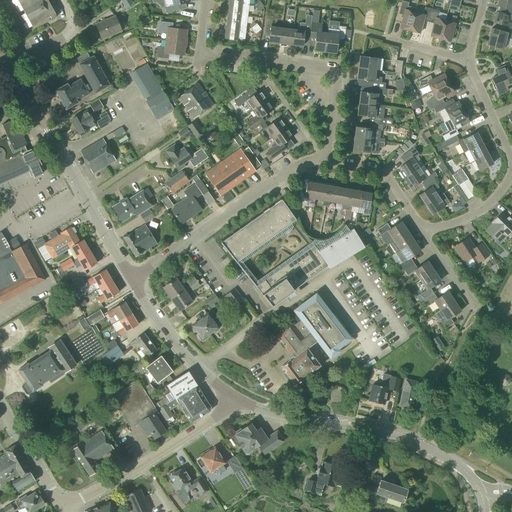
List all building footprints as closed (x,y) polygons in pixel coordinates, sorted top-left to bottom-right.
[(12,0),(21,11),(23,10),(25,14),(21,16),(29,28),(31,26),(32,27),(50,17),(51,20),(47,22),(48,23),(53,20),(54,19),(55,19),(55,18),(55,17),(55,16),(55,15),(55,14),(47,0),(12,0)] [(119,0),(126,10),(134,5),(131,0),(119,0)] [(165,14),(177,11),(176,5),(190,1),(189,0),(164,0),(166,7),(164,7),(165,14)] [(511,0),(499,0),(497,7),(508,10),(511,10),(511,0)] [(410,32),(415,14),(414,13),(416,9),(408,7),(409,4),(402,2),(398,15),(403,17),(400,29),(410,32)] [(247,19),(249,8),(229,5),(228,17),(247,19)] [(429,23),(432,9),(425,7),(422,16),(415,14),(410,32),(420,34),(423,21),(429,23)] [(440,40),(445,22),(437,20),(439,11),(432,9),(429,23),(434,24),(431,38),(440,40)] [(511,10),(508,10),(507,13),(499,11),(498,11),(497,14),(495,13),(493,23),(504,27),(511,28),(511,10)] [(102,40),(121,31),(115,16),(95,24),(102,40)] [(246,31),(247,19),(228,17),(226,28),(246,31)] [(445,22),(440,40),(450,43),(457,18),(452,17),(450,23),(445,22)] [(166,40),(185,43),(187,30),(172,29),(173,23),(159,22),(158,33),(167,33),(166,40)] [(328,34),(327,34),(320,33),(322,24),(318,23),(311,22),(310,22),(309,29),(310,30),(310,35),(317,36),(315,51),(326,52),(328,34)] [(310,30),(309,29),(304,29),(305,24),(299,23),(299,31),(293,30),(291,45),(302,47),(303,41),(309,42),(309,35),(310,35),(310,30)] [(279,46),(281,29),(271,28),(271,25),(265,24),(263,36),(270,37),(269,43),(279,44),(279,46)] [(328,34),(326,52),(336,53),(338,39),(344,40),(346,28),(339,27),(338,30),(328,29),(327,34),(328,34)] [(511,28),(504,27),(503,33),(491,29),(486,46),(504,51),(505,46),(507,39),(511,40),(511,28)] [(245,41),(246,31),(226,28),(225,40),(237,41),(237,40),(245,41)] [(291,45),(293,30),(281,29),(279,46),(286,47),(287,45),(291,45)] [(42,40),(46,44),(52,39),(48,34),(42,40)] [(184,55),(185,43),(166,40),(165,48),(157,47),(157,52),(156,57),(169,59),(170,54),(184,55)] [(87,52),(75,59),(78,64),(90,58),(87,52)] [(106,87),(109,86),(93,56),(90,58),(78,64),(94,94),(106,87)] [(359,68),(376,71),(378,59),(360,56),(359,68)] [(140,67),(146,64),(144,59),(138,63),(140,67)] [(498,95),(507,91),(506,87),(511,84),(511,82),(505,67),(495,71),(497,77),(491,79),(498,95)] [(376,77),(376,71),(359,68),(357,80),(370,82),(369,88),(374,88),(384,89),(385,83),(381,83),(381,77),(376,77)] [(431,92),(448,84),(443,75),(431,81),(429,76),(417,83),(420,88),(427,84),(431,92)] [(88,94),(80,79),(68,86),(67,84),(54,91),(65,110),(77,103),(76,101),(88,94)] [(193,119),(213,105),(198,84),(178,98),(193,119)] [(437,106),(441,105),(444,103),(441,98),(452,92),(448,84),(431,92),(434,97),(425,104),(429,111),(433,109),(437,106)] [(387,90),(384,89),(374,88),(374,94),(361,93),(359,104),(377,106),(379,95),(387,96),(387,90)] [(173,109),(163,91),(145,102),(153,115),(165,107),(168,112),(173,109)] [(252,111),(267,100),(260,91),(248,99),(245,95),(234,103),(238,107),(246,102),(252,111)] [(410,102),(418,98),(414,91),(408,95),(410,102)] [(94,113),(103,108),(98,100),(89,105),(94,113)] [(267,100),(252,111),(256,116),(246,123),(251,131),(264,122),(261,118),(274,109),(267,100)] [(448,101),(444,103),(441,105),(437,106),(433,109),(435,114),(438,112),(443,123),(449,119),(463,113),(457,102),(450,106),(448,101)] [(383,125),(392,126),(392,120),(383,119),(384,107),(377,106),(359,104),(358,116),(370,117),(369,123),(383,125)] [(79,134),(88,129),(95,125),(87,111),(80,115),(71,120),(79,134)] [(108,125),(110,120),(106,112),(99,116),(101,119),(96,122),(100,130),(108,125)] [(448,133),(441,137),(444,141),(458,134),(456,129),(468,123),(463,113),(449,119),(443,123),(448,133)] [(272,138),(287,127),(280,118),(265,129),(272,138)] [(26,152),(24,147),(26,146),(14,119),(1,125),(6,137),(0,140),(0,184),(28,172),(30,177),(43,171),(33,149),(26,152)] [(167,131),(176,125),(172,119),(163,126),(167,131)] [(197,141),(205,136),(195,121),(187,126),(197,141)] [(382,131),(383,125),(369,123),(369,129),(356,128),(355,139),(379,142),(380,131),(382,131)] [(116,138),(124,133),(121,127),(105,137),(108,141),(115,136),(116,138)] [(287,127),(272,138),(275,142),(270,146),(272,148),(264,154),(269,161),(285,150),(281,145),(293,136),(287,127)] [(181,139),(190,134),(186,128),(177,134),(181,139)] [(463,154),(482,144),(476,133),(463,140),(462,138),(457,141),(463,154)] [(92,175),(115,161),(102,139),(79,152),(92,175)] [(384,143),(379,142),(355,139),(353,151),(371,153),(377,154),(378,147),(383,148),(384,143)] [(400,155),(413,145),(409,140),(396,151),(400,155)] [(436,153),(447,147),(444,141),(433,147),(436,153)] [(178,151),(174,144),(165,151),(169,157),(177,168),(179,171),(185,166),(183,164),(188,160),(191,165),(202,158),(198,151),(195,153),(195,152),(193,153),(187,145),(183,148),(183,147),(178,151)] [(473,161),(487,154),(482,144),(463,154),(462,154),(467,164),(473,161)] [(404,179),(419,168),(413,159),(418,156),(414,149),(401,157),(405,164),(400,167),(402,170),(399,172),(404,179)] [(221,196),(255,172),(239,150),(205,174),(221,196)] [(487,154),(473,161),(479,171),(493,164),(487,154)] [(269,166),(265,159),(260,163),(265,169),(269,166)] [(425,176),(419,168),(404,179),(408,185),(411,183),(413,187),(420,182),(423,186),(433,180),(430,175),(426,178),(425,176)] [(457,172),(463,182),(468,179),(461,169),(457,172)] [(171,178),(179,189),(188,182),(181,171),(171,178)] [(458,186),(463,182),(457,172),(451,176),(457,184),(458,186)] [(172,194),(179,189),(171,178),(164,182),(172,194)] [(202,196),(208,192),(200,180),(199,180),(195,184),(182,192),(186,197),(176,204),(177,206),(171,210),(176,217),(177,216),(182,223),(201,209),(194,200),(201,195),(202,196)] [(425,205),(438,197),(442,194),(433,180),(423,186),(426,191),(419,196),(425,205)] [(307,193),(302,192),(300,202),(308,203),(309,198),(317,200),(319,185),(308,183),(307,193)] [(463,194),(458,186),(457,184),(452,187),(458,197),(463,194)] [(325,207),(326,207),(327,206),(330,187),(319,185),(317,200),(323,201),(322,206),(325,207)] [(327,206),(326,207),(328,207),(329,202),(338,203),(340,189),(337,188),(330,187),(327,206)] [(342,204),(341,210),(348,211),(348,210),(352,188),(347,187),(347,190),(340,189),(338,203),(342,204)] [(348,210),(348,211),(351,211),(352,206),(359,207),(362,193),(356,192),(356,189),(352,188),(348,210)] [(152,196),(147,189),(143,191),(142,191),(127,201),(126,199),(112,208),(121,222),(135,213),(136,216),(152,205),(148,199),(152,196)] [(370,213),(373,192),(368,191),(368,194),(362,193),(359,207),(365,208),(364,213),(370,213)] [(438,197),(425,205),(432,215),(445,207),(445,206),(449,203),(446,198),(441,201),(438,197)] [(452,204),(457,212),(466,206),(461,199),(452,204)] [(236,263),(296,221),(295,220),(296,220),(282,200),(220,243),(236,263)] [(159,208),(163,206),(160,201),(153,206),(155,210),(158,207),(159,208)] [(305,212),(306,205),(295,204),(294,210),(305,212)] [(145,224),(154,218),(148,209),(139,215),(145,224)] [(511,214),(508,219),(501,213),(492,223),(484,231),(495,242),(503,234),(506,236),(511,231),(511,214)] [(386,246),(388,246),(394,241),(408,232),(401,222),(391,229),(387,224),(376,231),(380,236),(381,238),(381,240),(384,243),(385,245),(386,246)] [(135,257),(156,244),(144,225),(123,239),(135,257)] [(70,247),(79,242),(74,233),(76,232),(73,228),(71,229),(70,227),(60,233),(61,235),(48,243),(46,244),(42,238),(34,243),(38,249),(44,245),(52,259),(71,248),(70,247)] [(329,268),(364,246),(354,229),(318,251),(314,246),(255,287),(271,307),(327,266),(329,268)] [(400,251),(414,242),(408,232),(394,241),(388,246),(390,249),(396,245),(400,250),(400,251)] [(0,300),(2,303),(30,288),(45,280),(25,244),(11,252),(1,233),(0,233),(0,245),(3,251),(5,255),(0,257),(0,300)] [(474,248),(468,238),(454,247),(464,263),(471,258),(475,265),(488,256),(481,244),(474,248)] [(77,259),(89,252),(82,240),(79,242),(70,247),(71,248),(77,259)] [(403,270),(413,263),(410,258),(420,251),(414,242),(400,251),(400,250),(395,254),(401,263),(399,264),(403,270)] [(89,252),(77,259),(82,266),(82,267),(84,271),(96,264),(94,259),(89,252)] [(61,268),(72,262),(70,259),(59,265),(61,268)] [(72,262),(61,268),(62,272),(74,265),(72,262)] [(420,281),(434,272),(428,262),(417,269),(413,263),(403,270),(406,276),(413,271),(420,281)] [(100,288),(111,281),(105,270),(93,277),(86,281),(90,286),(96,282),(100,288)] [(423,301),(434,294),(430,288),(440,282),(434,272),(420,281),(426,290),(419,295),(423,301)] [(189,287),(197,282),(196,281),(202,278),(199,273),(186,282),(189,287)] [(81,278),(68,286),(73,295),(76,293),(75,291),(85,284),(81,278)] [(171,300),(184,291),(176,279),(163,288),(171,300)] [(111,281),(100,288),(103,294),(97,298),(100,304),(107,300),(106,299),(118,292),(111,281)] [(197,282),(189,287),(192,291),(199,286),(197,282)] [(233,308),(243,300),(234,289),(224,296),(233,308)] [(184,291),(171,300),(179,311),(192,302),(184,291)] [(440,311),(453,302),(447,292),(437,299),(434,294),(423,301),(426,305),(427,305),(433,301),(440,311)] [(209,308),(219,301),(214,294),(204,301),(209,308)] [(349,339),(315,295),(305,303),(309,307),(298,316),(301,320),(293,326),(290,321),(274,334),(292,357),(288,359),(289,361),(281,367),(295,385),(303,379),(319,366),(306,350),(318,341),(331,358),(339,352),(337,349),(349,339)] [(81,307),(87,304),(83,298),(76,302),(80,308),(81,307)] [(119,321),(131,314),(124,302),(112,309),(106,313),(109,318),(115,315),(119,321)] [(450,319),(460,312),(453,302),(440,311),(433,315),(443,331),(453,324),(450,319)] [(100,310),(85,318),(90,326),(104,317),(100,310)] [(131,314),(119,321),(123,327),(117,331),(120,336),(126,332),(138,325),(131,314)] [(212,320),(207,314),(191,326),(197,333),(196,336),(199,339),(201,339),(202,340),(218,329),(218,328),(224,323),(219,316),(212,320)] [(156,350),(143,333),(129,344),(135,351),(139,347),(146,357),(156,350)] [(104,345),(108,351),(117,345),(113,339),(104,345)] [(76,365),(60,341),(48,349),(49,351),(28,365),(28,364),(18,370),(26,383),(23,385),(22,387),(26,394),(28,394),(32,392),(42,386),(42,385),(49,380),(51,383),(65,373),(64,373),(76,365)] [(124,355),(117,345),(100,357),(106,367),(124,355)] [(360,362),(368,359),(365,353),(358,357),(360,362)] [(156,383),(172,372),(160,356),(145,368),(156,383)] [(364,371),(376,363),(373,359),(361,367),(364,371)] [(175,398),(196,385),(188,372),(167,385),(175,398)] [(398,392),(401,378),(383,374),(380,386),(373,385),(369,402),(370,403),(375,404),(376,403),(383,405),(387,389),(398,392)] [(505,374),(501,376),(499,380),(501,385),(505,386),(509,385),(511,381),(509,376),(505,374)] [(165,432),(153,414),(157,411),(137,381),(111,398),(131,428),(139,423),(147,435),(151,433),(154,439),(165,432)] [(410,408),(416,383),(406,381),(400,406),(410,408)] [(175,398),(158,409),(165,421),(173,416),(169,411),(179,404),(190,423),(209,411),(210,407),(196,385),(175,398)] [(364,403),(358,394),(351,399),(358,408),(364,403)] [(93,411),(86,416),(90,423),(97,418),(93,411)] [(255,431),(251,424),(242,430),(239,429),(235,433),(235,435),(234,435),(235,436),(230,439),(234,445),(237,443),(245,454),(257,446),(263,455),(284,441),(277,431),(267,438),(259,428),(255,431)] [(113,449),(101,431),(82,444),(82,443),(71,450),(89,476),(99,469),(94,462),(113,449)] [(20,478),(30,473),(14,446),(5,452),(6,454),(0,457),(0,485),(18,474),(20,478)] [(224,463),(215,448),(205,454),(204,452),(200,455),(201,456),(200,457),(201,458),(195,461),(200,468),(205,465),(209,472),(216,468),(220,473),(225,470),(222,464),(224,463)] [(234,473),(242,468),(234,456),(226,461),(234,473)] [(336,476),(339,467),(330,465),(331,464),(322,462),(320,468),(319,468),(316,482),(307,479),(305,490),(321,494),(324,484),(334,487),(334,486),(335,486),(335,485),(340,487),(342,479),(337,477),(337,476),(336,476)] [(192,482),(183,468),(176,472),(174,472),(170,474),(170,476),(174,483),(171,484),(175,490),(183,485),(187,491),(196,486),(201,494),(206,491),(199,478),(192,482)] [(248,493),(256,488),(246,470),(238,475),(248,493)] [(30,473),(20,478),(12,483),(18,492),(35,482),(30,473)] [(407,490),(380,481),(377,490),(362,485),(356,506),(364,508),(368,496),(384,501),(385,497),(403,503),(407,490)] [(143,499),(139,489),(130,493),(130,494),(125,496),(131,511),(146,511),(151,510),(146,498),(143,499)] [(37,498),(34,493),(26,497),(25,496),(14,502),(19,509),(24,507),(27,511),(32,511),(44,505),(43,503),(44,501),(42,499),(40,499),(39,497),(37,498)] [(113,511),(109,503),(96,509),(95,508),(87,511),(113,511)]
